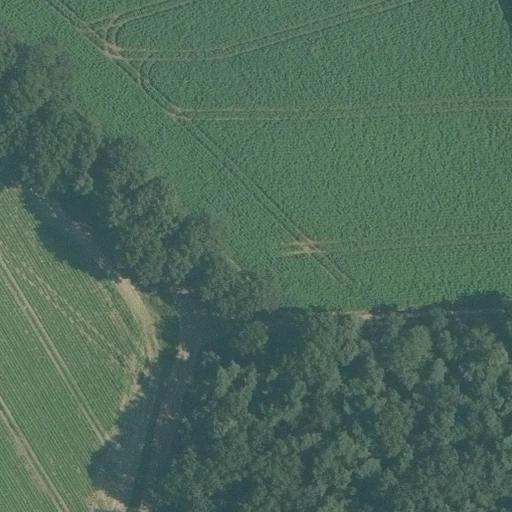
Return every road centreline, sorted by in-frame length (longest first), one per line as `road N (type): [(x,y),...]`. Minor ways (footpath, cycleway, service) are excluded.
road 1 (track): [(151,511),(187,357),(181,292),(171,270),(0,95)]
road 2 (track): [(188,331),(511,312)]
